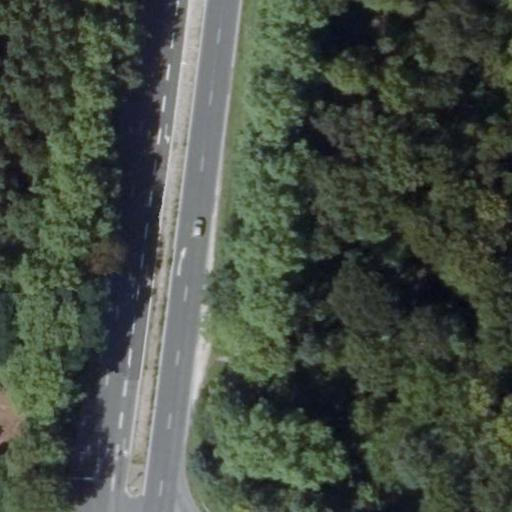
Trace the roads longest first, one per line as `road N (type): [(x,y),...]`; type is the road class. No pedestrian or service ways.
road 1 (primary): [(163,0),(93,511)]
road 2 (primary): [(163,477),(220,0)]
